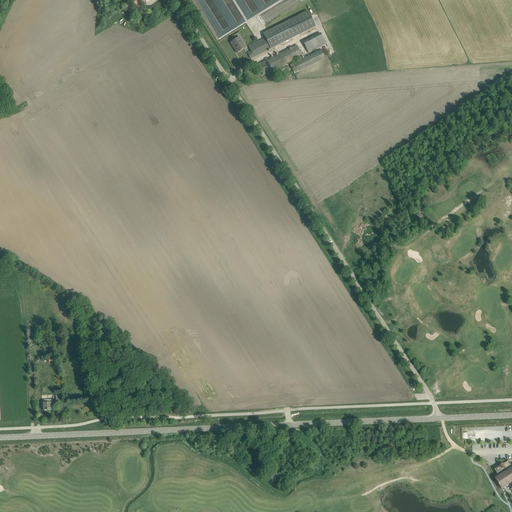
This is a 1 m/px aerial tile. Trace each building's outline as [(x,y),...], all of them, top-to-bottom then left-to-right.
[(248,53),(251,59),(316,27),(308,11),(263,34),(265,38),(249,46),(251,51),(248,53)] [(307,52),(318,47),(325,43),(320,33),(302,42),(307,52)] [(245,48),(239,38),(232,42),(234,46),(236,48),(235,49),(237,53),(245,48)] [(263,75),(301,55),(296,45),(258,64),(263,75)] [(294,73),(321,60),(326,58),(322,49),(290,65),(294,73)] [(41,340),(51,338),(49,328),(39,331),(41,340)] [(51,410),(51,408),(51,403),(52,403),(52,395),(43,396),(44,403),(42,404),(42,407),(44,407),(44,411),(51,410)] [(495,470),(499,476),(495,478),(502,489),(511,483),(511,465),(509,461),(495,470)]
